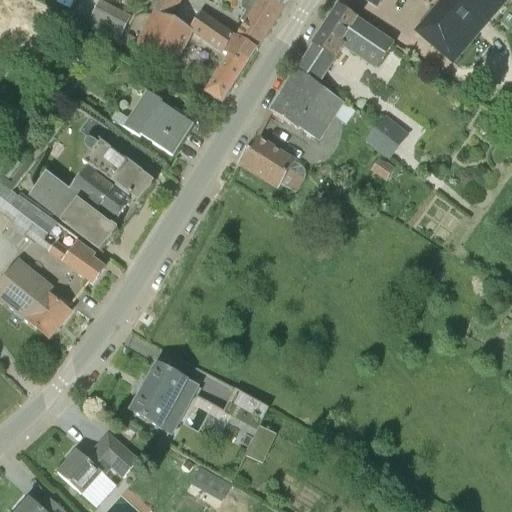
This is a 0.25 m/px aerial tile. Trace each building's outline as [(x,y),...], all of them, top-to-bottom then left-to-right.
[(162,0),(155,15),(170,23),(182,3),(177,0),(162,0)] [(265,38),(265,39),(285,9),(266,0),(241,0),(241,9),(246,12),(241,22),(265,38)] [(266,0),(285,9),(290,0),(266,0)] [(381,0),(362,0),(377,8),(381,0)] [(445,0),(417,34),(453,65),(508,0),(445,0)] [(130,18),(100,2),(88,25),(119,40),(130,18)] [(376,72),(394,46),(339,9),(297,73),(319,88),(344,50),(376,72)] [(191,35),(189,33),(170,23),(155,15),(148,27),(138,47),(174,66),(191,35)] [(200,16),(189,33),(191,35),(192,34),(229,59),(206,96),(222,106),(257,52),(237,39),(236,40),(200,16)] [(135,40),(125,36),(121,46),(131,50),(135,40)] [(91,47),(80,42),(74,55),(84,60),(91,47)] [(319,88),(297,73),(270,114),(299,133),(300,131),(326,92),(319,88)] [(193,127),(193,126),(172,113),(171,114),(160,106),(162,104),(147,94),(124,130),(139,140),(141,137),(153,144),(152,145),(173,158),(169,155),(189,125),(193,127)] [(385,111),(367,138),(393,156),(411,129),(385,111)] [(119,155),(126,145),(112,135),(105,145),(119,155)] [(240,165),(278,189),(294,164),(255,140),(240,165)] [(139,205),(154,185),(99,143),(82,165),(88,169),(70,192),(48,175),(30,197),(63,222),(62,224),(101,254),(118,232),(113,226),(133,201),(139,205)] [(41,154),(31,147),(26,154),(35,162),(41,154)] [(380,160),(371,173),(386,183),(395,170),(380,160)] [(56,226),(41,215),(25,237),(40,248),(43,243),(56,226)] [(69,257),(54,247),(49,253),(93,286),(105,269),(93,261),(96,257),(78,244),(69,257)] [(49,341),(70,315),(67,312),(70,308),(16,264),(0,283),(0,300),(26,322),(49,341)] [(157,366),(131,413),(161,430),(180,397),(219,420),(214,429),(240,443),(240,444),(242,445),(247,437),(252,440),(269,410),(236,391),(224,413),(198,398),(201,391),(157,366)] [(140,463),(109,437),(87,462),(78,454),(58,476),(81,498),(102,475),(104,477),(110,470),(123,482),(140,463)] [(202,461),(192,481),(226,497),(235,477),(202,461)] [(62,511),(51,502),(43,511),(30,500),(19,511),(62,511)]
